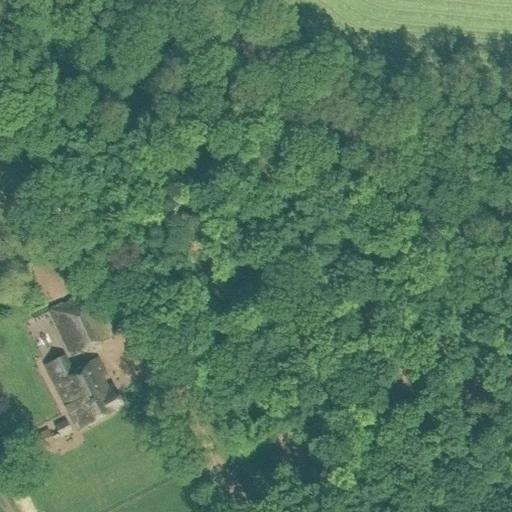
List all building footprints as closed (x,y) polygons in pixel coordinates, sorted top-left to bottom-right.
[(49,313),(70,358),(114,337),(92,292),(49,313)] [(71,374),(64,359),(47,367),(80,429),(123,407),(113,387),(101,393),(95,381),(104,376),(96,361),(71,374)] [(65,421),(54,427),(60,439),(72,433),(65,421)] [(26,444),(32,456),(55,444),(49,432),(26,444)] [(8,435),(0,439),(0,442),(2,446),(11,441),(8,435)]
